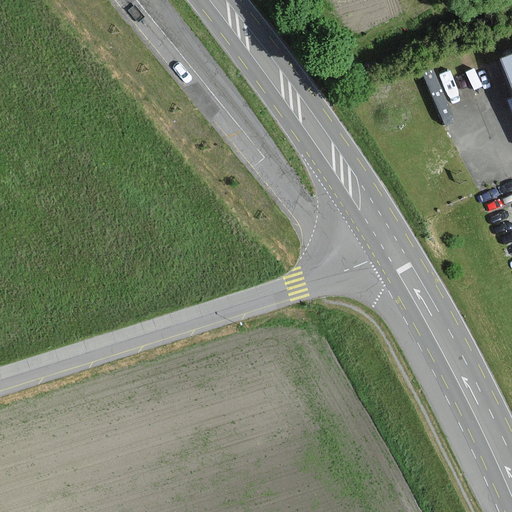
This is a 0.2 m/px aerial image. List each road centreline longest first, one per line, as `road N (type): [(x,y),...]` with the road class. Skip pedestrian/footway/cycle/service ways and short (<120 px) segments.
road 1 (unclassified): [(0,380),(394,248)]
road 2 (primary): [(219,0),(394,248)]
road 3 (primary): [(394,248),(511,484)]
